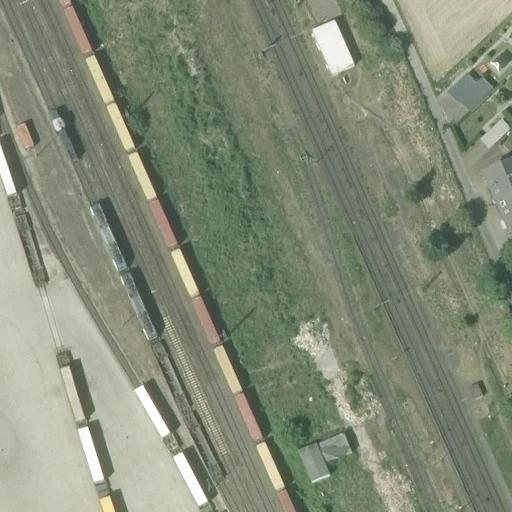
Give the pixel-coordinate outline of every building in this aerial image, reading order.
[(313,35),(332,79),(355,69),(335,25),(313,35)] [(457,106),(459,103),(476,88),(467,78),(448,96),(457,106)] [(483,82),(476,88),(459,103),(470,115),(493,93),(483,82)] [(489,137),(498,145),(505,138),(496,130),(489,137)] [(475,150),(483,159),(498,145),(489,137),(475,150)] [(511,167),(485,180),(497,207),(511,200),(511,167)] [(511,200),(497,207),(509,235),(511,233),(511,200)] [(345,436),(317,448),(325,467),(353,455),(345,436)] [(330,478),(325,467),(317,448),(316,445),(299,452),(313,486),(330,478)]
